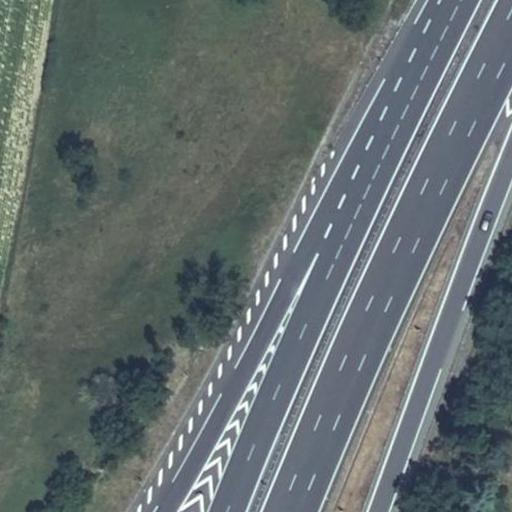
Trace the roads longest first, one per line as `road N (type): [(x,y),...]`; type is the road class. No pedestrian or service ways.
road 1 (motorway): [(450,0),(163,511)]
road 2 (motorway): [(460,0),(333,259),(228,511)]
road 3 (motorway): [(290,511),(381,294),(511,30)]
road 4 (motorway): [(378,511),(511,155)]
